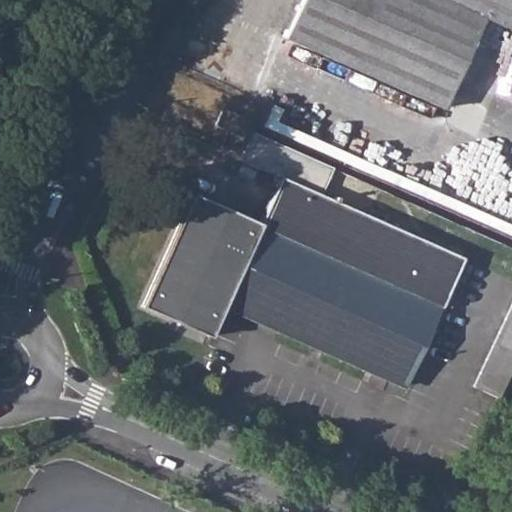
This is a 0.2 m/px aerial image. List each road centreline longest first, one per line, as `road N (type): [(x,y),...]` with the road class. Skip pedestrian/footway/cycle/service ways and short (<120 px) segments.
road 1 (tertiary): [(160,0),(19,257),(21,324)]
road 2 (residential): [(47,387),(340,511)]
